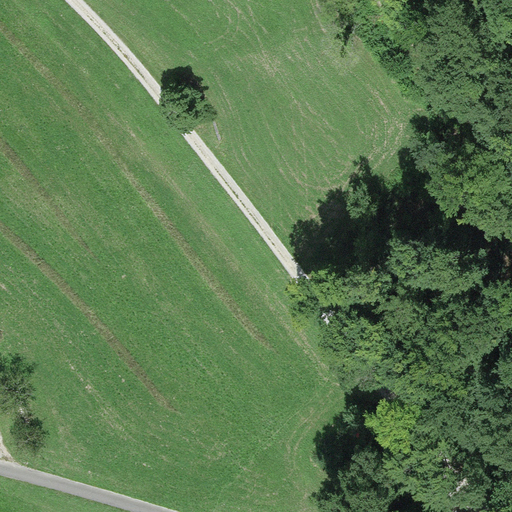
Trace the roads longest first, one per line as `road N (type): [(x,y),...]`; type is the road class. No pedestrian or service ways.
road 1 (track): [(72,0),(149,85),(480,511)]
road 2 (track): [(379,0),(455,93),(511,146)]
road 3 (residential): [(0,468),(146,511)]
